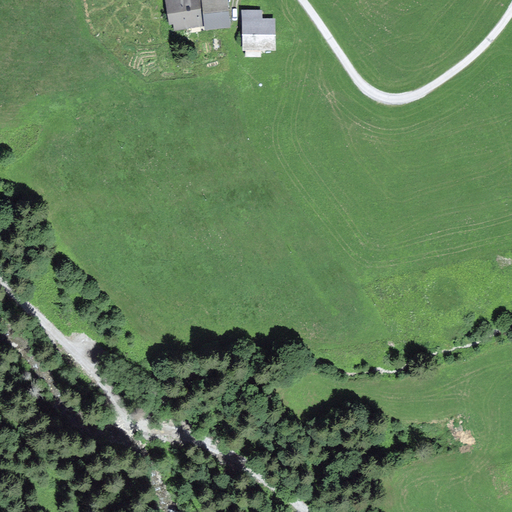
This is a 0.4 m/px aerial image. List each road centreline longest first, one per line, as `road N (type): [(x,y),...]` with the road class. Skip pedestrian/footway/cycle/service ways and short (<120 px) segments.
road 1 (track): [(307,511),(213,447),(128,422),(99,378),(0,272)]
road 2 (unclassified): [(302,0),(362,84),(393,99),(458,67),(511,11)]
